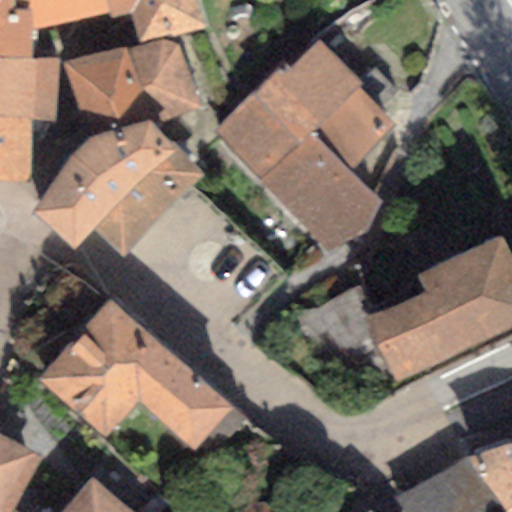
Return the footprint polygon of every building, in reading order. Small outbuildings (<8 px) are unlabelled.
[(0,0),(0,55),(32,61),(29,27),(26,0),(0,0)] [(198,0),(26,0),(29,27),(133,9),(145,42),(178,32),(206,24),(198,0)] [(145,42),(73,62),(95,138),(152,122),(200,108),(178,32),(145,42)] [(364,92),(319,46),(220,140),(330,255),(382,206),(349,173),(397,128),(383,113),(397,99),(378,79),(364,92)] [(32,61),(0,55),(0,176),(29,181),(30,124),(57,124),(58,60),(32,61)] [(95,138),(29,210),(77,252),(95,232),(124,258),(204,169),(152,122),(95,138)] [(431,294),(374,321),(401,379),(511,327),(511,254),(503,236),(422,274),(431,294)] [(242,421),(112,305),(44,381),(108,438),(141,401),(207,460),(242,421)] [(0,511),(25,463),(0,450),(0,511)] [(511,454),(500,453),(484,463),(511,505),(511,454)] [(469,467),(397,501),(404,511),(489,511),(498,507),(469,467)] [(121,511),(94,488),(73,511),(121,511)]
